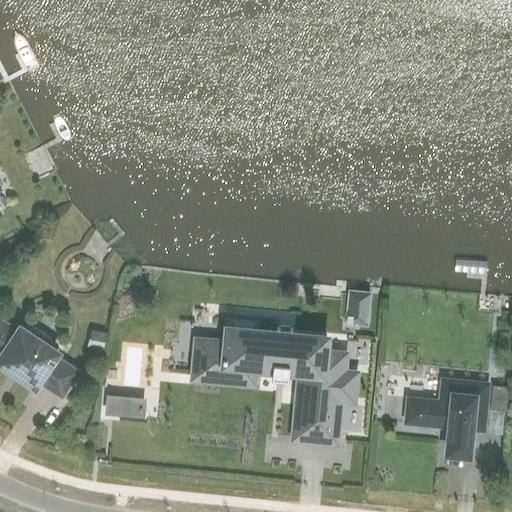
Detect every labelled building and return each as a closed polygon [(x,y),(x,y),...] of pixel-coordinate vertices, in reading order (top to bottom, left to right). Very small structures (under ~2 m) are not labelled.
[(367,325),(370,293),(350,291),(347,323),(367,325)] [(0,352),(2,354),(0,356),(0,361),(11,369),(10,370),(11,372),(13,370),(21,375),(19,377),(21,378),(22,376),(35,385),(39,379),(62,394),(76,372),(54,357),(58,351),(50,346),(53,341),(32,326),(28,331),(20,326),(16,332),(0,321),(0,352)] [(193,349),(192,367),(195,368),(194,377),(230,380),(229,384),(248,385),(248,382),(254,382),(256,366),(273,367),(272,374),(288,375),(289,369),(298,370),(296,393),(299,394),(295,437),(336,441),(340,398),(352,399),(355,374),(342,373),(344,355),(325,353),(326,336),(292,333),(293,329),(277,328),(276,331),(253,329),(253,325),(235,324),(235,327),(228,327),(226,343),(198,341),(197,349),(193,349)] [(104,351),(108,333),(96,330),(92,349),(104,351)] [(450,423),(448,452),(469,454),(472,425),(482,426),(481,432),(482,432),(487,384),(444,380),(442,402),(409,399),(407,421),(441,424),(441,422),(450,423)] [(493,385),(490,409),(506,411),(509,387),(493,385)] [(107,394),(105,414),(144,417),(146,398),(107,394)]
